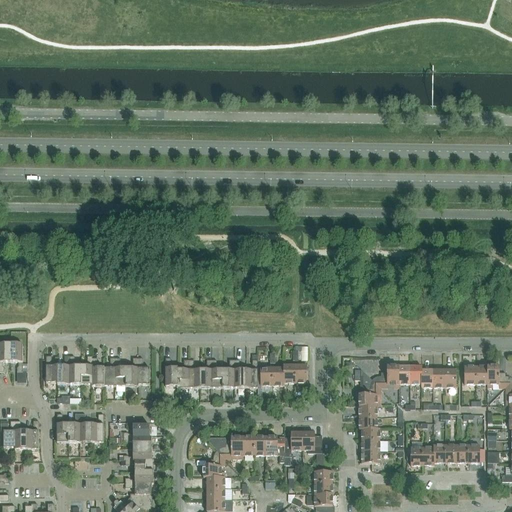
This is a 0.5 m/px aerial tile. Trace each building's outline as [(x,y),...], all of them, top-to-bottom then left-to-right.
[(0,373),(4,374),(4,369),(3,368),(3,364),(11,364),(11,345),(0,345),(0,373)] [(11,345),(11,364),(18,364),(18,368),(17,369),(17,374),(22,374),(22,366),(23,345),(11,345)] [(58,384),(58,368),(50,368),(50,364),(51,362),(51,358),(46,358),(46,384),(57,384),(58,384)] [(58,384),(57,384),(57,386),(69,386),(69,358),(64,358),(64,362),(66,364),(66,368),(58,368),(58,384)] [(69,358),(69,386),(81,386),(81,368),(73,368),(73,364),(74,362),(74,358),(69,358)] [(81,386),(91,386),(92,386),(92,360),(92,358),(87,358),(87,362),(88,364),(89,368),(81,368),(81,386)] [(103,388),(103,370),(96,370),(96,366),(97,364),(97,360),(92,360),(92,386),(91,386),(91,388),(103,388)] [(103,370),(103,388),(115,388),(115,360),(110,360),(110,364),(111,366),(111,370),(103,370)] [(126,388),(126,370),(118,370),(118,366),(120,364),(120,360),(115,360),(115,388),(126,388)] [(126,370),(126,388),(138,388),(138,387),(138,360),(133,360),(133,364),(134,366),(134,370),(126,370)] [(143,360),(138,360),(138,387),(149,386),(150,370),(141,370),(141,366),(143,364),(143,360)] [(165,388),(177,388),(177,372),(178,372),(178,370),(169,370),(169,366),(171,364),(171,360),(165,360),(165,388)] [(185,372),(178,372),(177,372),(177,388),(177,390),(189,390),(189,362),(184,362),(184,366),(185,368),(185,372)] [(194,362),(189,362),(189,390),(200,390),(200,372),(192,372),(192,368),(194,366),(194,362)] [(208,372),(200,372),(200,390),(211,390),(211,362),(206,362),(206,366),(208,368),(208,372)] [(216,362),(211,362),(211,390),(223,390),(223,372),(215,372),(215,368),(216,366),(216,362)] [(223,390),(234,390),(234,362),(229,362),(229,366),(231,368),(231,372),(223,372),(223,390)] [(239,362),(234,362),(234,390),(245,390),(246,372),(238,372),(238,368),(239,366),(239,362)] [(246,372),(245,390),(257,390),(257,362),(252,362),(252,366),(253,368),(253,372),(246,372)] [(283,367),(283,370),(284,370),(284,385),(295,385),(295,367),(283,367)] [(307,385),(307,367),(295,367),(295,385),(307,385)] [(381,375),(381,378),(379,378),(377,379),(375,379),(373,380),(372,382),(380,390),(387,390),(394,390),(399,390),(399,386),(399,368),(387,368),(387,375),(381,375)] [(410,368),(399,368),(399,386),(410,386),(410,368)] [(410,386),(421,386),(422,372),(422,368),(410,368),(410,386)] [(464,386),(476,386),(476,368),(464,368),(464,386)] [(476,386),(487,386),(487,368),(476,368),(476,386)] [(505,374),(500,374),(499,374),(499,368),(487,368),(487,386),(487,390),(493,390),(493,386),(499,386),(499,390),(506,390),(511,383),(511,379),(511,380),(511,379),(510,379),(509,379),(508,378),(507,378),(505,378),(505,374)] [(261,370),(261,388),(272,388),(272,370),(261,370)] [(284,370),(283,370),(272,370),(272,388),(284,388),(284,385),(284,370)] [(372,382),(361,371),(360,382),(360,391),(360,397),(359,396),(359,408),(377,408),(377,409),(381,409),(380,403),(380,397),(380,390),(372,382)] [(421,390),(433,390),(433,372),(422,372),(421,386),(421,390)] [(433,390),(444,390),(444,372),(433,372),(433,390)] [(456,372),(444,372),(444,390),(456,390),(456,372)] [(359,408),(359,420),(377,420),(377,409),(377,408),(359,408)] [(69,444),(69,426),(61,426),(61,422),(62,420),(62,416),(57,416),(57,444),(69,444)] [(69,426),(69,444),(80,444),(80,416),(75,416),(75,420),(77,422),(77,426),(69,426)] [(80,416),(80,444),(92,444),(92,426),(84,426),(84,422),(85,420),(85,416),(80,416)] [(92,426),(92,444),(103,444),(103,416),(98,416),(98,420),(99,422),(99,426),(92,426)] [(359,431),(362,431),(377,431),(377,420),(359,420),(359,431)] [(15,449),(15,423),(10,423),(10,427),(12,429),(12,433),(3,433),(3,449),(15,449)] [(27,451),(27,433),(19,433),(19,429),(20,427),(20,423),(15,423),(15,449),(15,451),(27,451)] [(27,433),(27,451),(39,451),(39,423),(33,423),(33,427),(35,429),(35,433),(27,433)] [(150,439),(150,427),(133,427),(133,436),(129,436),(128,434),(123,434),(123,439),(150,439)] [(362,431),(362,443),(380,442),(380,431),(377,431),(362,431)] [(291,440),(284,440),(284,459),(285,459),(291,459),(291,452),(303,452),(303,434),(291,434),(291,440)] [(322,455),(322,438),(314,438),(314,434),(303,434),(303,452),(308,452),(308,455),(322,455)] [(150,439),(123,439),(123,444),(128,444),(129,443),(133,443),(133,451),(152,451),(152,439),(150,439)] [(205,440),(217,452),(216,453),(225,461),(243,461),(243,458),(243,440),(205,440)] [(243,458),(254,458),(254,440),(243,440),(243,458)] [(254,440),(254,458),(266,458),(266,440),(254,440)] [(284,464),(284,459),(284,440),(277,440),(266,440),(266,458),(277,458),(280,458),(280,464),(284,464)] [(362,443),(362,454),(380,454),(380,442),(362,443)] [(434,465),(445,465),(445,447),(433,447),(433,450),(434,450),(434,465)] [(456,465),(456,447),(445,447),(445,465),(456,465)] [(456,447),(456,465),(468,465),(468,447),(456,447)] [(480,465),(480,464),(480,449),(480,447),(468,447),(468,465),(480,465)] [(422,468),(422,450),(411,450),(411,461),(410,468),(422,468)] [(434,450),(433,450),(422,450),(422,468),(434,468),(434,465),(434,450)] [(152,462),(152,461),(152,451),(133,451),(133,459),(129,459),(128,457),(123,457),(123,462),(125,462),(152,462)] [(209,468),(203,468),(203,480),(207,480),(225,479),(225,474),(221,474),(221,468),(225,468),(225,461),(216,453),(216,454),(215,455),(214,456),(213,458),(213,459),(213,461),(209,461),(209,468)] [(380,466),(380,454),(362,454),(362,466),(380,466)] [(487,454),(487,460),(487,465),(492,465),(492,466),(499,466),(499,454),(487,454)] [(152,461),(152,462),(125,462),(125,467),(129,467),(131,466),(135,466),(135,474),(153,473),(153,461),(152,461)] [(506,469),(506,477),(502,477),(502,484),(511,483),(511,465),(511,469),(506,469)] [(153,473),(135,474),(135,481),(131,481),(129,480),(125,480),(125,485),(152,485),(152,486),(153,486),(153,473)] [(317,473),(314,473),(314,485),(332,485),(332,473),(317,473)] [(207,480),(207,491),(225,491),(225,479),(207,480)] [(152,485),(125,485),(125,490),(129,490),(131,488),(135,488),(135,496),(135,497),(152,497),(152,486),(152,485)] [(332,485),(314,485),(314,497),(332,497),(332,485)] [(225,491),(207,491),(207,502),(225,502),(225,491)] [(123,505),(120,509),(122,511),(155,511),(155,502),(152,502),(152,497),(135,497),(135,496),(131,496),(131,499),(128,502),(132,505),(127,509),(123,505)] [(291,505),(296,507),(298,502),(294,500),(295,496),(288,496),(288,504),(291,505)] [(332,497),(314,497),(307,497),(307,507),(314,507),(314,508),(332,508),(332,497)] [(224,511),(225,502),(207,502),(206,511),(224,511)]
